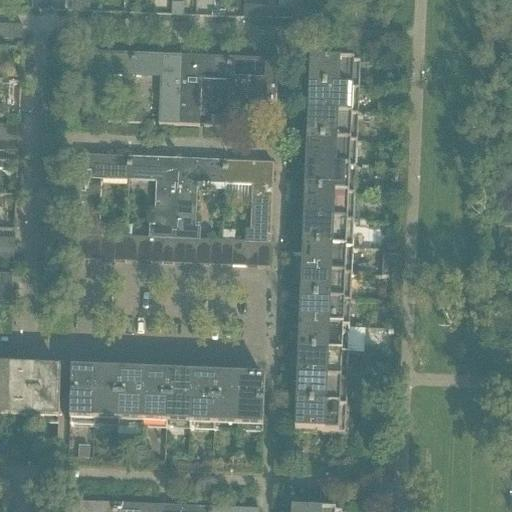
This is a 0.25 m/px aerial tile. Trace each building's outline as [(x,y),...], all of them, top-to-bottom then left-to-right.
[(267,11),(267,21),(284,22),(285,12),(267,11)] [(0,27),(0,40),(21,41),(22,28),(0,27)] [(106,79),(133,80),(134,57),(85,55),(82,124),(104,125),(106,79)] [(159,127),(179,128),(182,59),(134,57),(133,80),(160,81),(159,127)] [(201,83),(229,84),(230,61),(182,59),(179,128),(200,128),(201,83)] [(230,61),(229,84),(256,85),(255,130),(275,131),(276,131),(279,63),(278,63),(273,63),(230,61)] [(299,82),(299,90),(359,93),(359,79),(353,79),(354,65),(310,64),(309,83),(299,82)] [(309,99),(308,117),(358,119),(359,93),(299,90),(299,98),(309,99)] [(392,120),(402,121),(402,108),(392,107),(392,120)] [(116,125),(131,126),(132,116),(116,115),(116,125)] [(132,116),(131,126),(147,126),(147,117),(132,116)] [(297,135),(297,143),(357,145),(358,119),(308,117),(307,135),(297,135)] [(211,129),(227,129),(227,120),(212,119),(211,129)] [(227,120),(227,129),(242,130),(243,120),(227,120)] [(0,128),(0,142),(19,143),(19,129),(0,128)] [(0,155),(19,156),(19,143),(0,142),(0,155)] [(297,143),(296,151),(306,152),(306,170),(350,171),(350,158),(356,158),(357,145),(297,143)] [(81,159),(78,239),(90,239),(102,240),(104,240),(104,228),(100,228),(101,196),(101,183),(128,184),(129,161),(81,159)] [(129,161),(128,184),(156,185),(156,198),(155,229),(150,229),(149,242),(150,242),(162,242),(174,243),(177,162),(129,161)] [(177,162),(174,243),(186,243),(198,243),(200,244),(200,231),(195,231),(197,199),(197,187),(224,188),(225,164),(177,162)] [(224,188),(224,200),(252,201),(251,233),(246,233),(245,245),(247,245),(259,246),(272,246),(275,166),(274,166),(225,164),(224,188)] [(295,187),(295,195),(355,198),(355,185),(349,185),(350,171),(306,170),(305,188),(295,187)] [(295,195),(294,203),(304,204),(303,223),(347,224),(354,225),(354,224),(348,224),(348,212),(354,212),(355,198),(295,195)] [(293,241),(292,249),(353,251),(353,238),(347,238),(347,224),(303,223),(303,241),(293,241)] [(90,239),(78,239),(77,263),(89,263),(90,239)] [(102,240),(90,239),(89,263),(101,264),(102,240)] [(114,240),(104,240),(102,240),(101,264),(113,264),(114,240)] [(126,241),(114,240),(113,264),(125,265),(126,241)] [(137,265),(138,241),(126,241),(125,265),(137,265)] [(150,242),(149,242),(138,241),(137,265),(149,265),(150,242)] [(0,242),(0,255),(14,257),(14,243),(0,242)] [(161,266),(162,242),(150,242),(149,265),(161,266)] [(173,266),(174,243),(162,242),(161,266),(173,266)] [(186,243),(174,243),(173,266),(185,267),(186,243)] [(185,267),(197,267),(198,243),(186,243),(185,267)] [(197,267),(209,268),(210,244),(200,244),(198,243),(197,267)] [(384,243),(384,252),(396,253),(396,243),(384,243)] [(209,268),(222,268),(222,244),(210,244),(209,268)] [(222,268),(234,269),(235,245),(222,244),(222,268)] [(234,269),(246,269),(247,245),(245,245),(235,245),(234,269)] [(246,269),(258,270),(259,246),(247,245),(246,269)] [(259,246),(258,270),(270,270),(271,270),(272,246),(259,246)] [(302,257),(301,276),(352,278),(353,251),(292,249),(292,257),(302,257)] [(0,269),(14,270),(14,257),(0,255),(0,269)] [(383,258),(382,280),(396,281),(397,259),(383,258)] [(291,294),(290,302),(350,304),(352,278),(301,276),(300,294),(291,294)] [(0,288),(0,306),(3,307),(4,296),(13,296),(14,279),(0,279),(0,288)] [(3,307),(13,307),(13,296),(4,296),(3,307)] [(290,302),(290,310),(300,310),(299,329),(343,330),(343,317),(350,317),(350,304),(290,302)] [(382,306),(381,314),(393,315),(393,306),(382,306)] [(288,347),(288,355),(348,357),(363,357),(364,332),(361,332),(361,335),(355,335),(355,331),(343,330),(299,329),(298,347),(288,347)] [(288,355),(288,363),(297,363),(297,381),(341,383),(341,370),(348,370),(348,357),(288,355)] [(0,421),(10,422),(12,372),(0,371),(0,421)] [(12,372),(10,422),(34,423),(36,373),(12,372)] [(36,373),(34,423),(59,424),(61,374),(36,373)] [(71,428),(95,429),(95,426),(97,375),(73,374),(71,428)] [(97,375),(95,426),(119,427),(121,376),(97,375)] [(121,376),(119,427),(143,428),(145,377),(121,376)] [(145,377),(143,428),(167,428),(169,378),(145,377)] [(169,378),(167,428),(191,429),(193,379),(169,378)] [(193,379),(191,429),(215,430),(217,380),(193,379)] [(217,380),(215,430),(239,431),(241,381),(217,380)] [(241,381),(239,431),(263,432),(265,382),(241,381)] [(286,400),(286,407),(346,410),(347,397),(340,397),(341,383),(297,381),(296,400),(286,400)] [(346,410),(286,407),(285,415),(295,416),(294,435),(345,437),(346,410)] [(79,449),(78,462),(89,462),(89,450),(79,449)] [(143,454),(143,464),(153,465),(154,454),(143,454)] [(286,458),(286,468),(300,469),(301,459),(286,458)]
